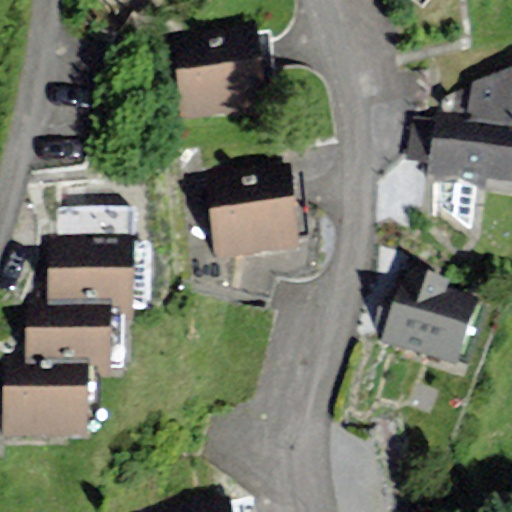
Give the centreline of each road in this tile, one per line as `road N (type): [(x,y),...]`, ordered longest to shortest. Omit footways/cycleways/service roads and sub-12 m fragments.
road 1 (residential): [(315,0),(356,128),(360,179),(354,251),(317,403),(311,464),(322,511)]
road 2 (residential): [(0,221),(38,84),(50,0)]
